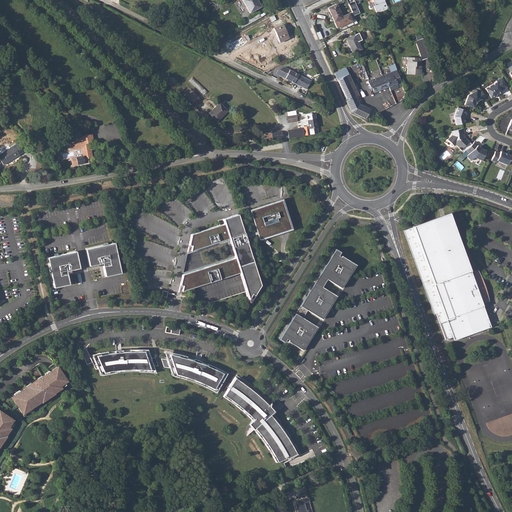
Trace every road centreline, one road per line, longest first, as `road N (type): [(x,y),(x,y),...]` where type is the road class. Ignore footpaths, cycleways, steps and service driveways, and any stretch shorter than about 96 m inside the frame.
road 1 (secondary): [(500,511),(390,230)]
road 2 (residential): [(0,357),(39,332),(117,311),(179,315),(249,344)]
road 3 (residential): [(96,0),(302,96)]
road 4 (unclassified): [(209,156),(57,0)]
road 5 (unclassified): [(209,156),(0,188)]
road 6 (residential): [(249,344),(289,373),(324,417),(359,511)]
road 7 (residential): [(337,182),(249,344)]
road 8 (residential): [(249,344),(327,227),(355,203)]
road 9 (unclassified): [(387,145),(432,92),(504,49)]
road 10 (unclassified): [(335,169),(209,156)]
